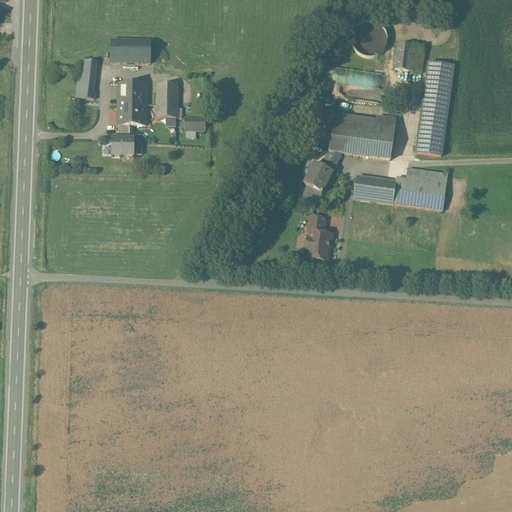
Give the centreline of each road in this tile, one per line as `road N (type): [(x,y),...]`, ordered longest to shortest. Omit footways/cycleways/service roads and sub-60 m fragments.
road 1 (unclassified): [(19,275),(511,304)]
road 2 (primary): [(30,0),(19,275)]
road 3 (primary): [(19,275),(10,511)]
